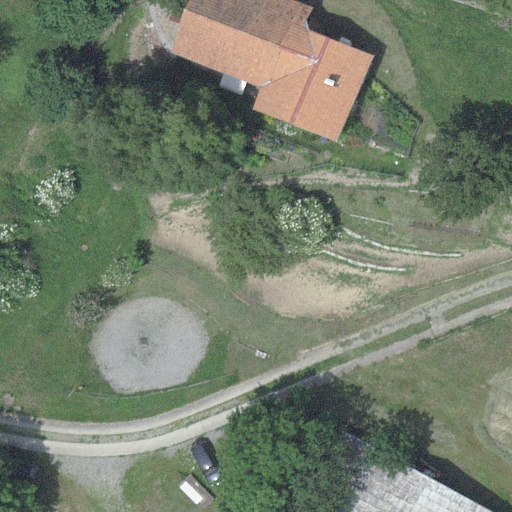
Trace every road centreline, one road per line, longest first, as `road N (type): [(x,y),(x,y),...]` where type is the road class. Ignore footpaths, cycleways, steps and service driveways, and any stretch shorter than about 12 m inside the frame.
road 1 (track): [(0,427),(97,442),(159,433),(511,290)]
road 2 (track): [(386,180),(255,183),(159,205),(109,77),(109,44),(125,0)]
